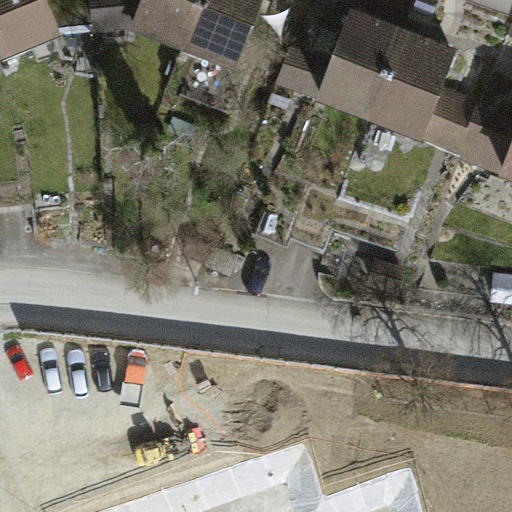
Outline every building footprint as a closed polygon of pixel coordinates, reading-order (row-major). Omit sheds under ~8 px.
[(0,0),(0,53),(58,29),(97,25),(95,0),(0,0)] [(187,43),(203,0),(95,0),(97,25),(137,23),(187,43)] [(203,0),(187,43),(238,63),(249,35),(280,47),(298,0),(203,0)] [(373,112),(403,32),(352,12),(343,37),(319,28),(310,52),(293,46),(281,77),(373,112)] [(403,32),(373,112),(465,147),(478,112),(480,107),(438,91),(453,51),(403,32)] [(511,171),(511,125),(478,112),(465,147),(463,153),(511,171)]
